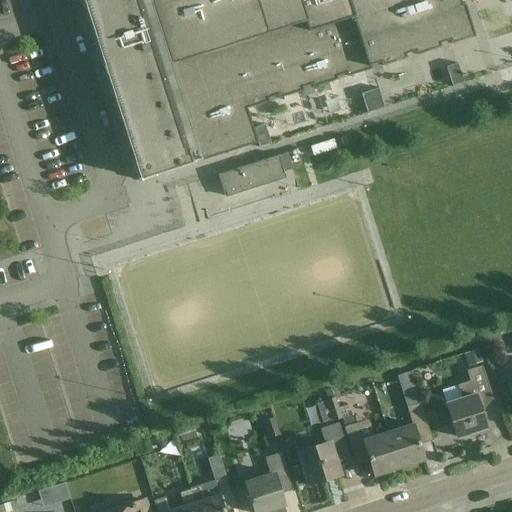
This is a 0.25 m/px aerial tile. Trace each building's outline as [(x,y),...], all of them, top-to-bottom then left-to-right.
[(83,0),(139,177),(191,161),(190,160),(202,156),(152,0),(83,0)] [(265,121),(253,125),(248,107),(270,101),(268,97),(278,93),(279,97),(304,90),(303,86),(312,82),(314,86),(338,79),(337,75),(347,72),(348,76),(372,68),(371,64),(381,61),(382,65),(407,57),(405,53),(415,50),(416,54),(441,46),(440,42),(449,39),(451,43),(475,35),(464,1),(461,2),(460,0),(152,0),(202,156),(203,157),(258,139),(259,143),(271,140),(265,121)] [(453,85),(464,81),(458,62),(446,66),(453,85)] [(379,87),(361,93),(368,112),(385,107),(379,87)] [(37,108),(20,108),(20,119),(37,119),(37,108)] [(225,197),(286,178),(278,155),(218,174),(225,197)] [(479,349),(465,353),(469,366),(483,362),(479,349)] [(480,404),(493,400),(482,366),(467,371),(470,381),(457,386),(462,400),(447,404),(458,437),(487,428),(480,404)] [(396,376),(400,388),(414,383),(411,372),(396,376)] [(335,399),(327,402),(327,401),(316,404),(323,424),(341,418),(340,415),(335,399)] [(412,424),(388,432),(400,468),(425,460),(420,445),(433,441),(421,402),(406,407),(412,424)] [(350,411),(340,415),(341,418),(343,425),(353,421),(350,411)] [(274,419),(264,422),(269,437),(279,434),(274,419)] [(374,436),(371,426),(369,419),(358,423),(344,427),(357,465),(370,461),(375,476),(400,468),(388,432),(374,436)] [(338,463),(351,459),(340,422),(320,428),(324,444),(298,452),(309,485),(341,474),(338,463)] [(250,503),(252,503),(254,511),(263,511),(284,506),(279,487),(290,484),(281,453),(265,458),(271,475),(246,483),(251,499),(249,500),(250,503)] [(216,472),(211,473),(214,482),(218,480),(226,478),(224,469),(216,472)] [(214,482),(190,489),(190,490),(197,511),(224,511),(225,511),(236,508),(226,478),(218,480),(214,482)] [(197,511),(190,490),(180,493),(184,507),(170,511),(166,497),(154,501),(157,511),(197,511)] [(60,493),(40,499),(44,510),(63,503),(60,493)] [(148,511),(145,500),(106,511),(148,511)] [(14,502),(0,506),(0,511),(12,511),(16,511),(14,502)]
